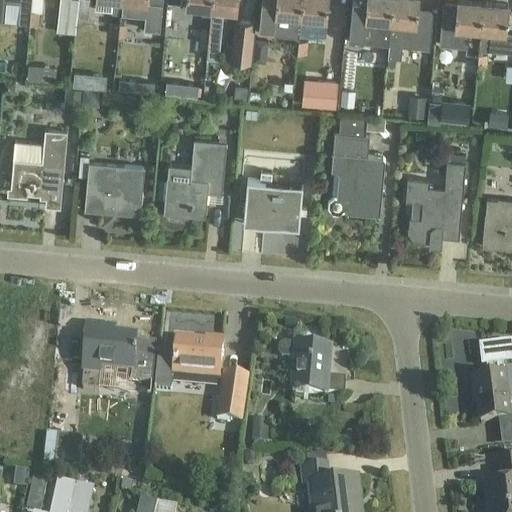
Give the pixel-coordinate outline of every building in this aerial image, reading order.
[(0,0),(0,20),(4,21),(6,1),(22,2),(20,22),(30,23),(32,0),(0,0)] [(32,0),(30,23),(30,24),(39,25),(40,12),(42,12),(43,0),(32,0)] [(74,35),(77,0),(60,0),(57,33),(74,35)] [(77,0),(74,35),(88,36),(92,0),(77,0)] [(112,5),(122,6),(122,0),(96,0),(95,10),(112,11),(112,5)] [(122,0),(122,6),(121,14),(146,17),(144,30),(160,31),(163,0),(122,0)] [(186,0),(186,6),(203,8),(202,13),(211,14),(212,0),(186,0)] [(222,10),(238,11),(238,0),(212,0),(211,14),(210,31),(208,44),(207,58),(219,59),(224,15),(221,15),(222,10)] [(301,22),(303,0),(261,0),(259,34),(273,35),(299,38),(301,22)] [(329,0),(303,0),(301,22),(310,23),(311,18),(328,20),(329,0)] [(367,0),(363,44),(380,45),(380,44),(389,45),(391,26),(393,0),(367,0)] [(393,0),(391,26),(389,45),(388,58),(389,58),(395,58),(396,59),(401,59),(402,46),(430,49),(434,10),(419,8),(419,0),(393,0)] [(443,2),(439,45),(467,47),(466,53),(479,54),(479,49),(481,36),(484,2),(459,0),(457,0),(457,4),(443,2)] [(481,36),(479,49),(489,50),(509,52),(511,52),(511,33),(507,33),(508,25),(510,5),(484,2),(481,36)] [(255,21),(236,19),(232,61),(250,63),(255,21)] [(109,34),(119,35),(121,22),(110,21),(109,34)] [(121,22),(119,35),(129,36),(130,23),(121,22)] [(208,44),(210,31),(200,30),(199,43),(208,44)] [(308,41),(299,40),(298,53),(307,54),(308,41)] [(342,70),(343,46),(330,46),(329,70),(342,70)] [(479,54),(478,66),(487,67),(488,55),(479,54)] [(28,78),(28,80),(40,81),(40,80),(41,67),(29,66),(28,78)] [(74,73),(73,87),(83,88),(85,74),(74,73)] [(120,79),(119,90),(132,91),(133,80),(120,79)] [(3,89),(3,90),(10,90),(13,88),(14,81),(4,80),(3,89)] [(167,81),(165,93),(197,96),(198,84),(167,81)] [(304,92),(303,104),(335,107),(337,83),(317,81),(316,93),(304,92)] [(100,89),(84,88),(82,105),(99,107),(100,89)] [(342,90),(341,105),(354,107),(355,92),(342,90)] [(410,96),(408,117),(425,118),(427,97),(410,96)] [(471,103),(443,101),(441,120),(470,123),(471,103)] [(247,109),(246,117),(257,118),(258,110),(247,109)] [(491,112),(489,125),(507,128),(509,114),(491,112)] [(328,199),(328,207),(332,213),(340,214),(345,210),(347,213),(380,216),(382,196),(386,160),(383,157),(368,155),(370,136),(364,135),(365,127),(366,118),(340,116),(339,125),(339,133),(335,132),(333,148),(331,170),(336,171),(339,174),(337,195),(334,194),(328,199)] [(12,173),(10,192),(46,196),(45,206),(61,208),(62,188),(68,131),(46,129),(44,143),(15,141),(13,159),(12,173)] [(169,164),(167,178),(166,193),(164,213),(205,217),(208,193),(222,194),(227,143),(194,140),(191,166),(169,164)] [(461,218),(466,163),(466,155),(448,153),(446,188),(429,187),(430,180),(408,178),(407,181),(406,200),(423,202),(422,218),(410,217),(408,233),(415,240),(429,242),(429,246),(430,247),(431,242),(442,243),(442,237),(459,238),(461,218)] [(145,167),(89,162),(90,156),(81,155),(79,175),(88,176),(85,210),(141,215),(145,167)] [(248,181),(246,200),(259,201),(256,229),(268,230),(268,226),(300,228),(301,212),(307,212),(307,206),(301,206),(303,186),(271,183),(272,173),(262,172),(261,182),(248,181)] [(511,200),(487,199),(483,246),(511,249),(511,200)] [(133,372),(134,357),(136,337),(104,334),(104,328),(87,326),(83,374),(99,376),(100,369),(133,372)] [(33,331),(3,329),(0,360),(0,385),(18,387),(17,392),(41,394),(47,336),(32,335),(33,331)] [(159,347),(155,391),(171,392),(173,375),(219,380),(221,359),(223,340),(206,338),(206,343),(195,342),(195,340),(177,338),(176,349),(159,347)] [(490,378),(473,380),(475,397),(477,396),(481,424),(510,420),(508,402),(511,401),(511,368),(503,370),(502,364),(511,362),(511,350),(511,342),(480,346),(483,366),(488,365),(490,378)] [(280,348),(279,355),(282,358),(295,360),(292,393),(326,396),(326,394),(345,395),(346,379),(327,377),(330,349),(297,346),(283,344),(280,348)] [(249,377),(238,376),(224,374),(216,421),(242,424),(249,377)] [(254,447),(263,448),(263,444),(268,444),(270,421),(253,420),(251,443),(254,444),(254,447)] [(80,467),(83,438),(47,434),(43,463),(80,467)] [(258,465),(256,453),(244,455),(245,467),(258,465)] [(489,511),(511,511),(511,459),(497,461),(500,485),(489,486),(492,511),(489,511)] [(44,477),(45,469),(34,466),(32,474),(44,477)] [(311,511),(361,511),(357,479),(328,483),(326,467),(302,470),(304,487),(308,486),(311,511)] [(16,472),(15,484),(27,486),(28,474),(16,472)] [(36,511),(39,511),(46,482),(33,479),(26,510),(36,511)] [(64,511),(70,487),(58,484),(52,511),(64,511)] [(87,511),(92,492),(70,487),(64,511),(87,511)] [(152,511),(154,506),(141,503),(138,511),(152,511)]
